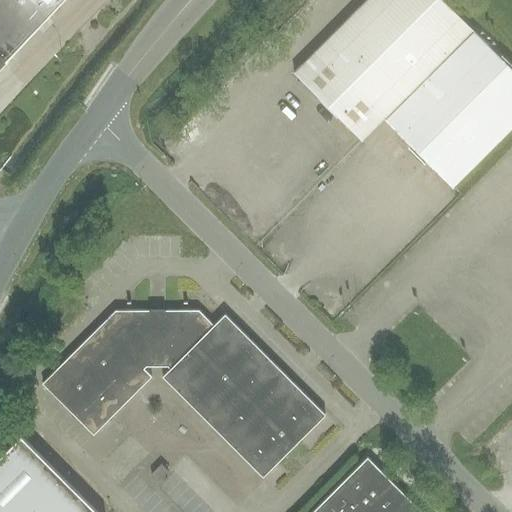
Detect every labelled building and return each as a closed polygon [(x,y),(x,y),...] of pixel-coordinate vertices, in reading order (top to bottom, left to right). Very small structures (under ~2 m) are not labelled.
[(0,0),(0,68),(64,0),(0,0)] [(339,28),(409,99),(476,33),(473,30),(443,0),(367,0),(349,18),(346,14),(335,25),(339,28)] [(388,121),(409,99),(339,28),(295,72),(363,140),(385,118),(388,121)] [(511,68),(476,33),(409,99),(388,121),(454,187),(511,128),(511,68)] [(326,415),(226,314),(215,325),(200,311),(117,310),(101,326),(44,383),(94,434),(152,376),(144,369),(147,366),(169,366),(172,369),(164,376),(264,477),(326,415)] [(0,511),(98,511),(22,435),(0,457),(0,511)] [(423,511),(368,457),(313,511),(423,511)] [(169,472),(162,465),(152,475),(159,482),(169,472)]
